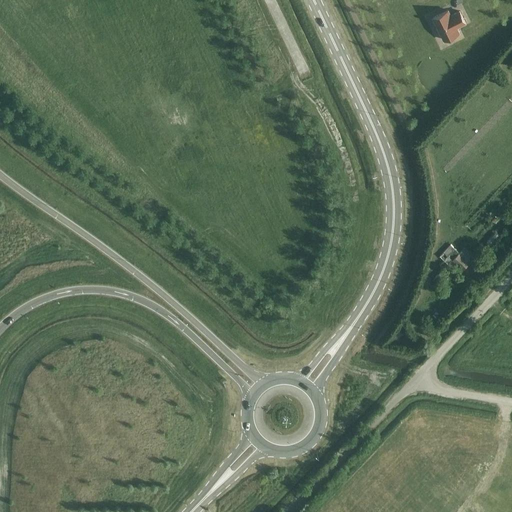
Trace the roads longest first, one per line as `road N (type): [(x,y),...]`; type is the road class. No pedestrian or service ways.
road 1 (trunk): [(265,382),(131,267),(0,172)]
road 2 (unclassified): [(288,511),(511,276)]
road 3 (secondary): [(379,283),(395,235),(393,186),(384,149),(314,0)]
road 4 (trunk): [(0,330),(42,300),(77,289),(119,292),(152,304),(198,339),(251,396)]
road 5 (secondary): [(315,392),(379,283)]
road 6 (secondary): [(379,283),(298,379)]
